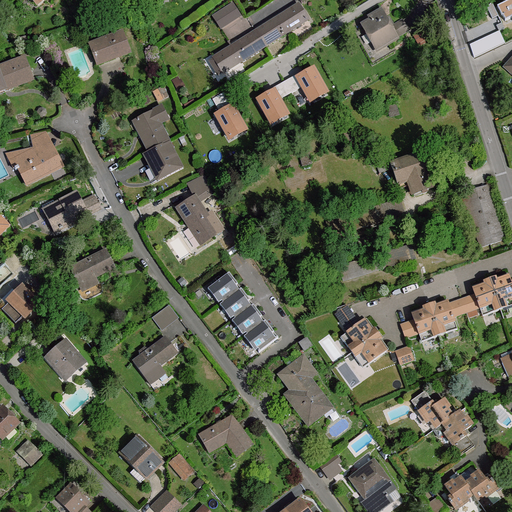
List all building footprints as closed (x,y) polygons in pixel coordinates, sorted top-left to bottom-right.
[(47,0),(28,0),(38,10),(47,0)] [(300,5),(215,60),(225,76),(311,21),(300,5)] [(511,5),(496,13),(505,31),(511,27),(511,5)] [(233,6),(215,18),(223,30),(241,19),(233,6)] [(387,15),(365,28),(380,54),(402,41),(387,15)] [(407,17),(396,21),(401,35),(412,31),(407,17)] [(123,31),(92,43),(101,66),(132,54),(123,31)] [(0,92),(36,80),(27,56),(0,65),(0,92)] [(319,66),(257,95),(271,126),(293,115),(284,96),(303,88),(310,104),(332,94),(319,66)] [(219,106),(229,101),(225,93),(215,98),(219,106)] [(162,107),(131,123),(149,157),(172,145),(162,126),(171,122),(162,107)] [(245,141),(232,120),(219,128),(232,149),(245,141)] [(34,150),(10,156),(26,186),(67,169),(47,133),(28,136),(34,150)] [(172,145),(149,157),(143,161),(156,188),(186,173),(172,145)] [(439,191),(426,153),(393,164),(401,189),(411,185),(416,199),(439,191)] [(508,241),(489,187),(461,196),(479,251),(508,241)] [(74,195),(41,213),(51,232),(85,214),(74,195)] [(209,216),(197,197),(177,210),(203,249),(226,234),(213,214),(209,216)] [(0,238),(11,228),(0,215),(0,238)] [(108,249),(72,266),(84,291),(120,274),(108,249)] [(416,322),(402,327),(407,342),(435,332),(437,340),(450,336),(448,329),(460,325),(459,319),(497,307),(500,314),(511,310),(509,303),(511,301),(511,277),(473,291),(475,296),(414,316),(416,322)] [(229,279),(209,294),(256,353),(275,338),(229,279)] [(24,284),(7,302),(27,321),(44,303),(24,284)] [(172,304),(154,317),(164,330),(181,317),(172,304)] [(353,315),(341,322),(358,346),(351,350),(359,361),(365,357),(373,367),(392,354),(368,322),(362,327),(353,315)] [(181,354),(168,337),(135,361),(153,385),(169,373),(164,366),(181,354)] [(69,339),(47,357),(67,381),(89,362),(69,339)] [(411,348),(397,353),(401,367),(416,362),(411,348)] [(309,428),(335,409),(314,381),(321,376),(307,357),(280,377),(291,392),(286,396),(309,428)] [(433,407),(422,415),(432,428),(434,426),(440,433),(446,429),(450,434),(448,436),(456,447),(480,430),(472,419),(470,420),(465,414),(457,420),(445,404),(436,410),(433,407)] [(23,424),(5,406),(0,410),(0,438),(5,443),(23,424)] [(235,416),(201,436),(211,454),(229,445),(240,459),(257,444),(235,416)] [(140,437),(122,455),(149,481),(167,463),(140,437)] [(44,456),(28,442),(17,454),(32,468),(44,456)] [(180,453),(170,464),(187,480),(197,469),(180,453)] [(332,478),(347,468),(340,458),(325,468),(332,478)] [(377,459),(351,478),(367,500),(364,503),(370,511),(382,511),(396,502),(391,496),(399,490),(377,459)] [(466,475),(447,488),(463,509),(479,497),(483,503),(503,489),(497,481),(494,483),(485,471),(470,481),(466,475)] [(93,504),(72,485),(57,502),(68,511),(93,511),(89,508),(93,504)] [(170,490),(152,508),(155,511),(176,511),(184,505),(170,490)] [(439,511),(447,505),(440,497),(433,503),(439,511)] [(314,511),(305,498),(286,511),(314,511)] [(195,511),(214,511),(206,503),(195,511)]
